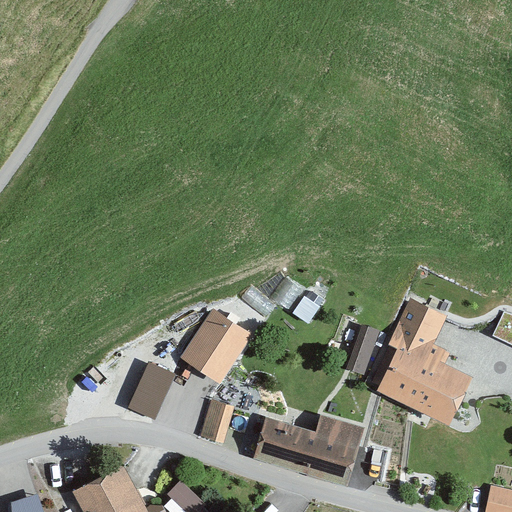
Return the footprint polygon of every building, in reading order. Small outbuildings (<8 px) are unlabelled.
[(444,317),(412,302),(394,342),(404,347),(385,389),(449,418),(467,378),(443,367),(449,353),(431,345),(444,317)] [(258,336),(214,309),(184,359),(228,385),(258,336)] [(365,370),(381,327),(362,320),(347,364),(365,370)] [(175,377),(142,364),(126,405),(159,418),(175,377)] [(237,411),(211,404),(202,437),(228,444),(237,411)] [(320,431),(268,418),(258,457),(357,481),(371,428),(324,416),(320,431)] [(152,511),(127,466),(77,494),(86,511),(152,511)] [(162,498),(175,511),(194,511),(206,501),(183,478),(162,498)] [(511,511),(511,491),(496,487),(489,511),(511,511)]
